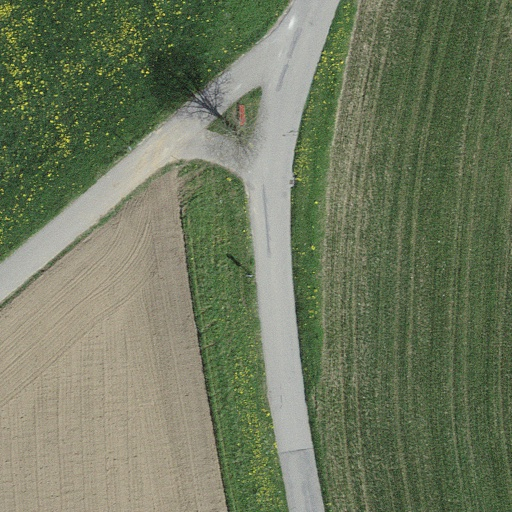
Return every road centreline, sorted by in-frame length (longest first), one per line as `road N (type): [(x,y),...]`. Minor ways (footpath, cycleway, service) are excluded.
road 1 (unclassified): [(310,14),(267,159),(277,326),(311,511)]
road 2 (unclassified): [(310,14),(0,284)]
